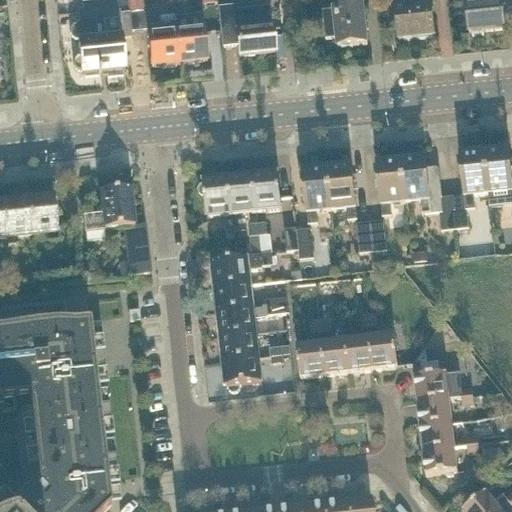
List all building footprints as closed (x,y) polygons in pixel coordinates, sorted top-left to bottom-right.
[(107,2),(107,0),(82,0),(84,12),(78,13),(80,24),(77,24),(77,27),(73,29),(70,32),(69,36),(71,40),(75,43),(79,43),(81,59),(77,60),(74,63),(74,68),(75,71),(78,74),(82,75),(83,77),(85,77),(85,80),(98,79),(98,77),(101,77),(100,75),(107,74),(108,80),(123,79),(122,73),(123,72),(120,40),(131,39),(131,32),(129,15),(117,16),(116,1),(107,2)] [(128,0),(130,15),(144,14),(142,0),(128,0)] [(341,0),(342,11),(336,12),(336,13),(325,15),(326,23),(325,23),(327,41),(339,39),(340,49),(368,46),(364,9),(348,11),(346,0),(341,0)] [(400,43),(436,39),(431,0),(404,0),(405,8),(396,8),(398,23),(400,43)] [(492,0),(480,0),(481,7),(467,8),(470,35),(473,35),(473,38),(488,36),(488,33),(506,31),(503,4),(493,6),(492,0)] [(238,12),(238,8),(218,10),(222,50),(227,49),(229,61),(275,56),(272,32),(270,32),(268,9),(238,12)] [(144,14),(130,15),(129,15),(131,32),(147,31),(151,70),(179,67),(176,36),(174,16),(148,19),(147,14),(144,15),(144,14)] [(179,67),(207,64),(203,25),(191,26),(191,34),(176,36),(179,67)] [(511,172),(510,151),(485,154),(490,196),(505,195),(506,206),(511,205),(511,172)] [(475,198),(490,196),(485,154),(461,157),(465,198),(453,199),(456,232),(470,231),(468,213),(476,212),(475,198)] [(439,174),(428,175),(427,160),(402,163),(407,205),(422,204),(423,218),(441,216),(443,234),(456,232),(453,199),(442,200),(439,174)] [(392,207),(407,205),(402,163),(378,166),(382,208),(384,220),(393,219),(392,207)] [(358,222),(357,211),(353,168),(328,171),(333,213),(348,211),(349,223),(358,222)] [(277,176),(275,173),(272,171),(268,171),(265,174),(264,178),(254,179),(258,215),(283,212),(279,176),(277,176)] [(318,215),(333,213),(328,171),(304,174),(308,216),(310,228),(319,227),(318,215)] [(254,179),(243,180),(242,177),(232,178),(232,181),(229,181),(233,217),(258,215),(254,179)] [(229,181),(218,183),(218,180),(207,181),(208,184),(204,184),(204,186),(201,187),(199,191),(199,195),(202,197),(206,198),(208,220),(233,217),(229,181)] [(144,228),(134,229),(130,192),(101,195),(103,217),(84,219),(86,235),(124,231),(128,264),(120,265),(121,279),(150,276),(144,228)] [(56,201),(54,201),(54,200),(28,203),(32,238),(47,237),(48,244),(58,243),(55,212),(57,212),(56,201)] [(28,203),(26,203),(26,201),(13,202),(13,204),(3,206),(8,248),(18,247),(17,240),(32,238),(28,203)] [(371,225),(375,255),(388,253),(385,224),(371,225)] [(361,256),(375,255),(371,225),(358,227),(361,256)] [(259,227),(261,242),(269,242),(267,226),(259,227)] [(253,243),(261,242),(259,227),(252,228),(253,243)] [(228,246),(236,245),(234,229),(227,230),(228,246)] [(288,254),(299,253),(297,231),(286,232),(288,254)] [(297,231),(299,253),(300,253),(301,263),(315,261),(312,232),(298,233),(298,231),(297,231)] [(415,265),(429,263),(428,255),(414,256),(415,265)] [(261,269),(273,268),(271,256),(248,259),(249,263),(214,267),(215,280),(212,280),(214,292),(252,288),(251,273),(261,272),(261,269)] [(36,269),(37,282),(45,281),(44,269),(36,269)] [(11,277),(12,289),(21,288),(19,276),(11,277)] [(219,316),(255,312),(252,288),(214,292),(215,304),(218,304),(219,316)] [(264,311),(290,308),(289,301),(266,303),(266,309),(264,309),(264,311)] [(290,308),(264,311),(255,312),(256,322),(269,320),(269,319),(291,316),(290,308)] [(130,323),(140,322),(139,312),(129,313),(130,323)] [(219,341),(258,337),(255,312),(219,316),(221,329),(218,329),(219,341)] [(368,317),(369,329),(378,328),(376,316),(368,317)] [(361,330),(369,329),(368,317),(360,318),(361,330)] [(320,323),(321,335),(330,334),(328,322),(320,323)] [(106,511),(111,508),(99,393),(91,323),(0,333),(0,400),(28,398),(39,482),(7,511),(106,511)] [(314,336),(321,335),(320,323),(312,324),(314,336)] [(225,365),(261,361),(258,337),(219,341),(221,353),(223,353),(225,365)] [(399,371),(399,369),(396,339),(371,342),(375,373),(399,371)] [(351,376),(375,373),(371,342),(347,344),(351,376)] [(327,379),(351,376),(347,344),(323,347),(327,379)] [(302,382),(327,379),(323,347),(298,350),(302,382)] [(272,360),(292,358),(291,350),(272,352),(272,360)] [(294,383),(294,379),(292,358),(272,360),(273,368),(276,367),(279,385),(278,385),(279,393),(292,391),(291,383),(294,383)] [(242,389),(263,386),(261,361),(225,365),(226,377),(223,377),(224,387),(227,387),(228,390),(229,390),(231,394),(234,396),(238,395),(241,393),(242,389)] [(448,377),(442,378),(441,365),(415,368),(416,378),(419,406),(451,402),(448,377)] [(475,399),(474,391),(462,392),(463,401),(475,399)] [(475,399),(463,401),(464,409),(476,407),(475,399)] [(422,430),(454,426),(451,402),(419,406),(422,430)] [(479,440),(455,442),(454,426),(422,430),(424,454),(456,450),(468,449),(480,447),(479,440)] [(469,457),(481,456),(480,447),(468,449),(469,457)] [(456,475),(459,475),(456,450),(424,454),(427,479),(447,476),(449,479),(455,478),(456,475)] [(503,511),(511,505),(511,495),(497,507),(487,494),(465,511),(503,511)] [(372,511),(371,503),(347,506),(347,511),(372,511)]
